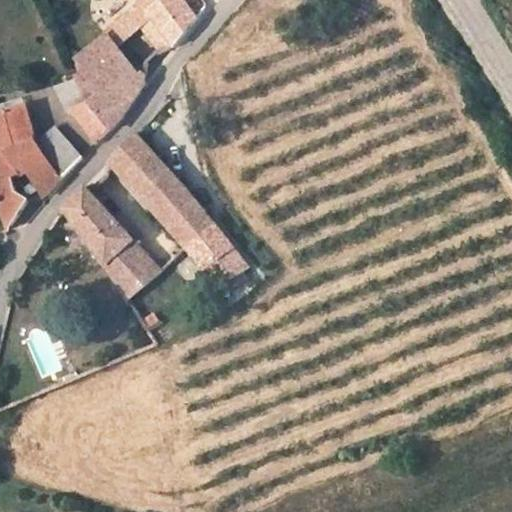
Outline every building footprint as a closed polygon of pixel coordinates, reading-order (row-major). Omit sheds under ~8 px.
[(144,8),(176,47),(199,18),(183,0),(137,0),(138,0),(125,11),(131,19),(144,8)] [(201,0),(184,0),(199,18),(208,7),(201,0)] [(131,19),(160,56),(176,47),(144,8),(131,19)] [(109,37),(99,25),(80,40),(90,53),(109,37)] [(136,72),(109,37),(90,53),(79,61),(89,75),(84,78),(77,81),(88,102),(109,131),(116,125),(134,100),(146,83),(148,73),(143,67),(136,72)] [(71,108),(88,102),(77,81),(58,88),(69,109),(71,108)] [(71,108),(97,144),(109,131),(88,102),(71,108)] [(38,146),(25,108),(0,116),(0,200),(10,230),(27,204),(32,198),(27,195),(24,200),(20,198),(14,181),(20,177),(17,171),(25,166),(29,173),(45,199),(62,181),(38,146)] [(168,149),(149,125),(139,137),(158,158),(168,149)] [(56,130),(38,146),(62,181),(82,159),(56,130)] [(202,272),(216,290),(248,268),(199,204),(158,158),(139,137),(111,166),(204,270),(202,272)] [(20,177),(29,173),(25,166),(17,171),(20,177)] [(65,211),(113,278),(126,267),(119,257),(126,251),(130,255),(140,248),(92,196),(86,190),(65,211)] [(113,278),(130,302),(162,274),(140,248),(130,255),(126,251),(119,257),(126,267),(113,278)] [(163,325),(157,316),(145,324),(150,332),(163,325)]
